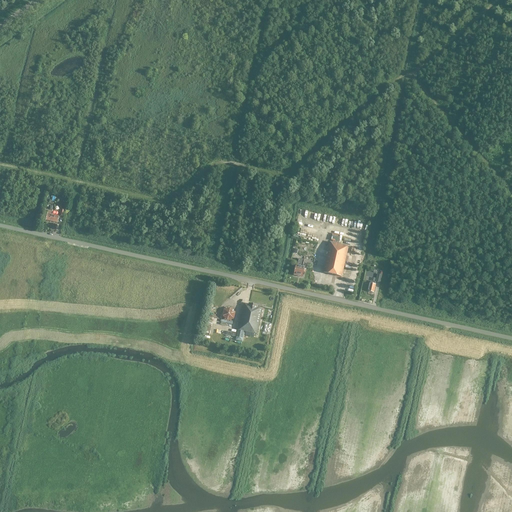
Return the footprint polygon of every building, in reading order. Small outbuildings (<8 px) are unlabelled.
[(46,220),(57,223),(58,216),(51,214),(51,212),(48,211),(46,220)] [(341,242),(343,237),(338,235),(339,232),(334,231),(331,239),(341,242)] [(342,276),(348,246),(331,242),(324,272),(342,276)] [(303,276),(305,267),(303,267),(304,260),(299,259),(298,265),(296,264),(296,265),(294,274),(303,276)] [(255,334),(257,334),(263,309),(258,308),(258,306),(249,304),(248,306),(243,305),(238,330),(237,334),(226,332),(225,338),(242,342),(244,332),(255,334)] [(222,317),(227,321),(234,319),(235,312),(230,307),(223,310),(222,317)]
